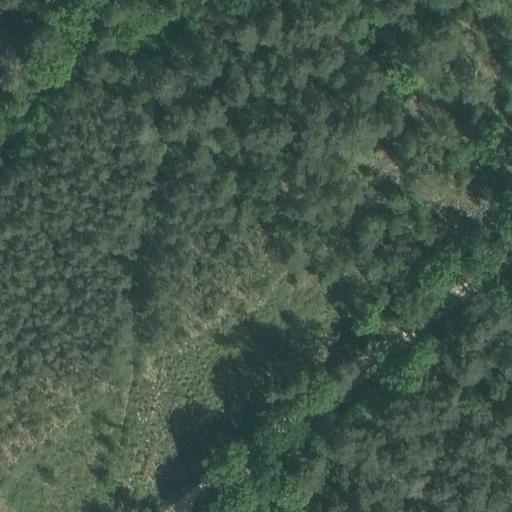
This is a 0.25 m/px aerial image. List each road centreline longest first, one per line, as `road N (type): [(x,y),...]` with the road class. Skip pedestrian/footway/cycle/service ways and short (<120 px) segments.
road 1 (track): [(181,511),(511,244)]
road 2 (track): [(0,115),(77,0)]
